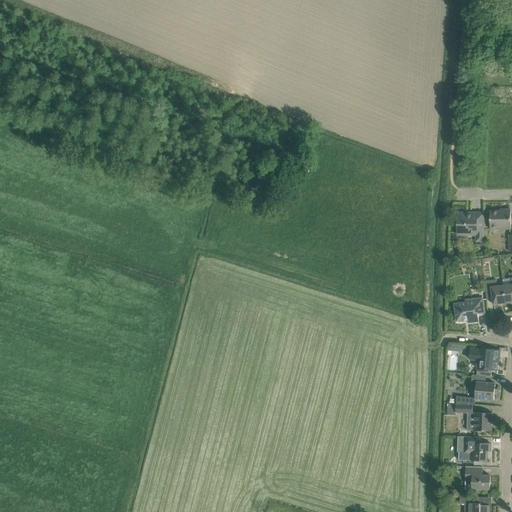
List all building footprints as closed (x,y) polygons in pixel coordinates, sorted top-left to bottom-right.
[(490,211),(490,229),(511,229),(511,209),(504,209),(504,211),(490,211)] [(469,233),(469,235),(476,236),(476,241),(484,241),(484,223),(484,213),(458,212),(458,222),(458,233),(469,233)] [(511,278),(503,279),(504,285),(506,303),(511,302),(511,278)] [(506,303),(504,285),(497,286),(497,280),(485,281),(486,290),(487,300),(493,299),(493,304),(506,303)] [(455,304),(455,311),(457,321),(471,319),(471,323),(479,322),(478,314),(485,313),(483,303),(483,298),(466,300),(466,302),(455,304)] [(449,355),(455,356),(456,350),(466,351),(467,346),(450,344),(449,355)] [(478,360),(478,368),(497,370),(498,361),(497,361),(497,357),(499,357),(500,350),(471,348),(470,359),(478,360)] [(495,388),(495,383),(486,382),(487,376),(477,375),(472,375),(471,386),(477,386),(475,399),(494,400),(494,395),(498,395),(499,389),(495,388)] [(456,412),(473,413),(473,405),(448,404),(447,414),(456,415),(456,412)] [(467,430),(482,431),(492,431),(492,413),(482,412),(475,412),(475,421),(468,421),(467,430)] [(464,452),(459,452),(459,460),(470,460),(471,460),(488,460),(488,451),(491,451),(492,444),(484,444),(485,437),(464,436),(464,452)] [(488,489),(490,487),(490,475),(485,475),(484,476),(483,475),(483,467),(466,466),(466,481),(473,481),(473,490),(482,490),(482,489),(488,489)] [(465,510),(470,510),(469,511),(489,511),(490,505),(481,505),(481,503),(477,503),(478,497),(460,496),(460,504),(465,504),(465,510)]
